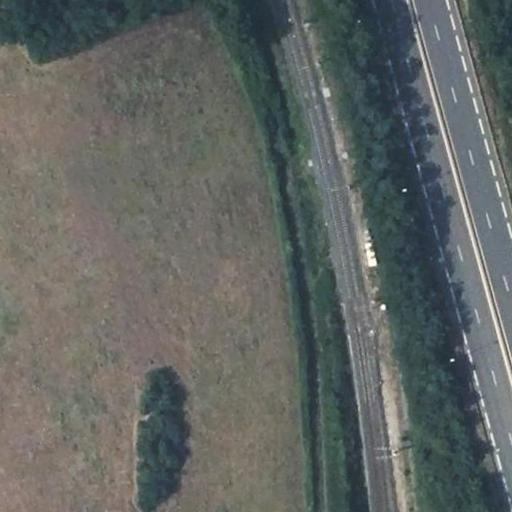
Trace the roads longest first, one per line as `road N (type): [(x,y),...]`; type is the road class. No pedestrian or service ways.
road 1 (primary): [(391,0),(511,445)]
road 2 (primary): [(511,305),(428,0)]
